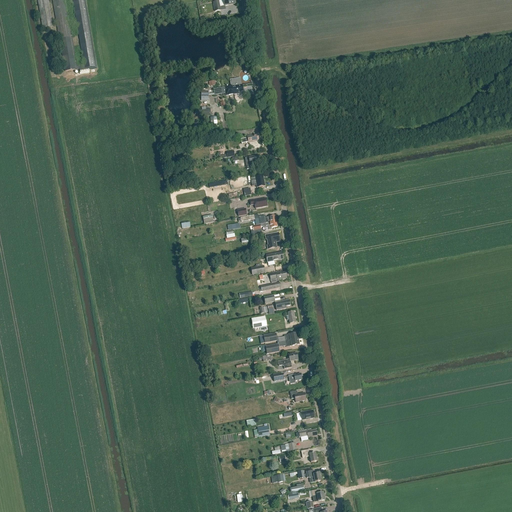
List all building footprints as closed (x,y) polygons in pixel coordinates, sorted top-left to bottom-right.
[(53,27),(52,25),(57,24),(65,72),(94,67),(83,0),(37,0),(43,29),(53,27)] [(237,5),(227,6),(221,7),(221,11),(227,10),(228,13),(238,12),(237,5)] [(238,94),(238,92),(243,91),(242,84),(241,84),(240,78),(235,79),(229,80),(230,86),(224,87),(226,96),(230,95),(234,94),(238,94)] [(208,116),(208,113),(211,113),(210,109),(198,111),(199,114),(196,115),(197,117),(200,117),(200,115),(205,114),(205,117),(208,116)] [(259,156),(245,158),(247,170),(252,169),(251,165),(255,164),(260,163),(259,156)] [(250,178),(252,187),(257,186),(257,188),(265,187),(263,176),(250,178)] [(231,191),(229,181),(213,184),(214,188),(227,185),(228,191),(231,191)] [(267,207),(266,199),(254,201),(250,201),(251,206),(255,205),(256,209),(267,207)] [(238,217),(247,216),(245,209),(237,210),(238,217)] [(204,224),(213,223),(212,215),(203,217),(204,224)] [(267,224),(276,222),(275,217),(266,219),(266,216),(259,217),(260,225),(264,224),(267,224)] [(264,224),(260,225),(252,226),(253,230),(250,231),(252,237),(262,235),(261,228),(268,226),(269,231),(272,230),(272,229),(277,228),(276,222),(267,224),(264,224)] [(280,242),(278,234),(266,236),(267,240),(268,240),(269,246),(267,246),(268,250),(277,248),(275,242),(280,242)] [(267,263),(283,259),(282,253),(266,256),(267,263)] [(252,275),(265,273),(264,266),(251,268),(252,275)] [(281,272),(269,275),(271,284),(276,282),(275,280),(277,279),(277,281),(287,279),(285,272),(281,273),(281,272)] [(280,288),(279,283),(260,287),(261,292),(280,288)] [(265,304),(275,302),(273,296),(263,298),(265,304)] [(276,311),(286,309),(286,307),(290,306),(289,300),(275,303),(276,311)] [(296,323),(293,312),(288,313),(288,316),(286,317),(287,321),(289,320),(290,324),(296,323)] [(267,327),(265,317),(251,319),(253,329),(267,327)] [(264,344),(277,341),(276,334),(263,336),(264,344)] [(298,339),(286,341),(287,347),(299,345),(298,339)] [(266,355),(279,352),(278,344),(265,347),(266,355)] [(290,362),(291,362),(298,360),(297,354),(288,355),(289,360),(285,361),(278,362),(279,367),(284,366),(284,370),(286,369),(292,368),(291,363),(290,363),(290,362)] [(274,382),(284,380),(282,374),(272,376),(274,382)] [(302,380),(301,374),(294,375),(289,376),(288,376),(290,385),(295,384),(295,382),(302,380)] [(297,395),(296,392),(290,393),(291,400),(295,399),(295,403),(306,401),(304,393),(297,395)] [(302,421),(314,419),(312,411),(301,413),(302,421)] [(259,438),(269,436),(268,426),(257,428),(259,438)] [(311,431),(311,430),(299,432),(300,438),(307,436),(307,438),(317,436),(316,430),(311,431)] [(286,453),(296,451),(294,443),(285,445),(286,453)] [(310,454),(310,450),(301,452),(302,458),(310,457),(311,463),(317,462),(315,453),(310,454)] [(314,475),(313,471),(308,472),(309,478),(313,477),(314,483),(321,482),(319,474),(314,475)] [(318,494),(318,490),(311,492),(312,497),(313,497),(314,503),(318,502),(318,503),(324,501),(323,493),(318,494)]
